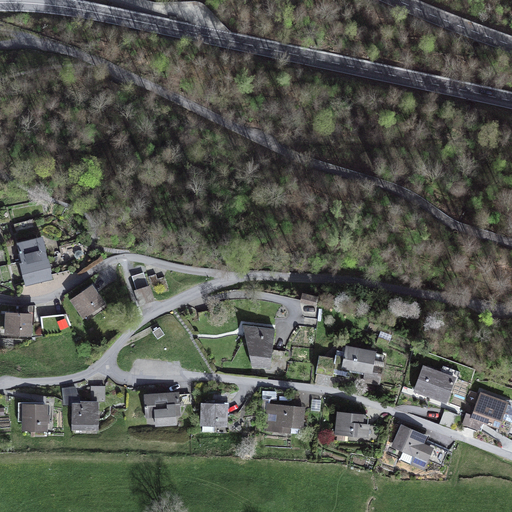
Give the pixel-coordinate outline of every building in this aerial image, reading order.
[(118,103),(125,89),(109,82),(106,88),(106,90),(102,89),(99,95),(118,103)] [(21,263),(19,263),(25,287),(53,280),(51,272),(52,272),(49,258),(48,258),(43,237),(17,243),(21,263)] [(144,274),(133,278),(137,290),(148,287),(144,274)] [(160,288),(162,293),(169,290),(165,277),(157,279),(156,274),(149,277),(153,290),(160,288)] [(154,301),(149,286),(148,287),(137,290),(135,291),(140,305),(154,301)] [(73,301),(84,316),(102,303),(92,288),(73,301)] [(303,294),(301,301),(316,305),(318,297),(303,294)] [(30,325),(33,325),(34,307),(19,307),(19,315),(30,316),(30,325)] [(6,333),(29,334),(30,325),(30,316),(19,315),(7,314),(6,333)] [(251,366),(269,368),(271,355),(272,350),(274,329),(249,326),(245,335),(246,337),(249,337),(248,346),(249,345),(251,345),(250,355),(253,356),(251,366)] [(153,332),(158,339),(164,335),(159,328),(153,332)] [(366,371),(364,381),(379,384),(384,359),(373,357),(374,352),(347,347),(346,352),(337,350),(335,360),(320,357),(317,372),(333,375),(333,374),(349,377),(351,368),(366,371)] [(415,391),(446,402),(454,382),(439,377),(441,373),(423,367),(415,391)] [(454,382),(455,378),(441,373),(439,377),(454,382)] [(63,389),(64,404),(72,404),(79,404),(75,387),(63,389)] [(105,402),(105,388),(91,387),(91,402),(105,402)] [(175,424),(175,415),(181,414),(180,405),(191,405),(190,396),(179,397),(179,394),(179,393),(144,395),(146,417),(156,416),(157,425),(175,424)] [(511,405),(511,403),(511,401),(488,393),(487,397),(511,405)] [(467,415),(464,424),(477,429),(480,420),(489,423),(488,424),(491,426),(492,424),(498,426),(501,419),(511,422),(511,407),(511,405),(487,397),(481,394),(473,417),(467,415)] [(321,400),(312,399),(311,411),(320,412),(321,400)] [(82,402),(82,404),(79,404),(72,404),(72,430),(98,431),(98,414),(95,414),(95,403),(82,402)] [(289,432),(290,426),(302,427),(303,410),(278,407),(279,405),(269,404),(266,430),(289,432)] [(213,432),(214,424),(225,425),(226,406),(203,405),(202,431),(213,432)] [(45,429),(46,422),(49,422),(49,416),(46,415),(46,406),(25,406),(24,429),(45,429)] [(453,429),(458,415),(445,410),(439,424),(453,429)] [(347,441),(348,434),(366,435),(368,417),(366,415),(362,414),(359,416),(339,414),(337,440),(347,441)] [(431,452),(430,451),(431,449),(421,445),(424,437),(411,431),(402,427),(394,445),(416,455),(412,464),(425,470),(429,461),(441,467),(448,452),(434,446),(431,452)] [(434,446),(426,442),(429,436),(412,428),(411,431),(424,437),(421,445),(431,449),(430,451),(431,452),(434,446)]
